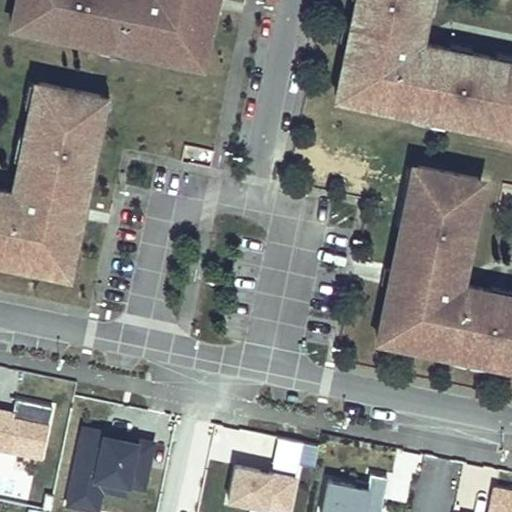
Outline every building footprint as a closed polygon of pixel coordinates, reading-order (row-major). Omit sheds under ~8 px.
[(218,0),(14,0),(10,25),(204,68),(218,0)] [(355,0),(353,14),(354,14),(348,43),(346,42),(341,70),(346,71),(341,93),(366,98),(366,103),(406,112),(408,103),(449,111),(447,121),(502,132),(504,125),(511,127),(511,65),(496,63),(497,58),(469,52),(468,57),(450,53),(451,48),(418,42),(421,28),(423,28),(428,2),(425,1),(425,0),(355,0)] [(346,71),(341,70),(335,97),(366,103),(366,98),(341,93),(346,71)] [(37,262),(63,268),(68,246),(73,247),(78,220),(76,220),(82,192),(84,192),(89,166),(86,166),(89,149),(93,150),(99,120),(96,120),(100,96),(38,83),(33,107),(30,106),(24,136),(27,137),(24,153),(20,152),(15,178),(17,179),(14,193),(0,189),(0,262),(35,269),(37,262)] [(408,103),(406,112),(447,121),(449,111),(408,103)] [(511,134),(511,127),(504,125),(502,132),(511,134)] [(475,193),(479,178),(417,166),(407,218),(402,217),(394,258),(396,258),(390,286),(388,286),(383,313),(387,313),(383,336),(432,346),(431,352),(472,360),(472,357),(500,363),(499,365),(511,367),(511,294),(509,294),(508,299),(490,296),(491,291),(458,284),(460,270),(463,271),(471,231),(466,230),(469,212),(475,214),(479,194),(475,193)] [(387,313),(383,313),(377,340),(431,352),(432,346),(383,336),(387,313)] [(52,406),(15,398),(12,417),(0,414),(0,448),(41,457),(52,406)] [(152,440),(82,426),(66,503),(97,509),(101,489),(124,494),(127,484),(143,487),(152,440)] [(294,477),(234,465),(227,499),(287,511),(294,477)] [(355,484),(328,479),(321,511),(379,511),(387,476),(370,473),(368,481),(356,479),(355,484)] [(511,511),(511,491),(494,488),(489,511),(511,511)]
